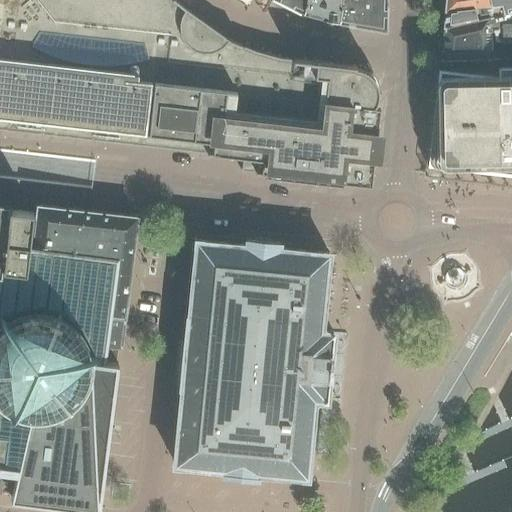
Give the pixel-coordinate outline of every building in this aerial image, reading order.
[(379,106),(374,106),(375,103),(376,101),(377,98),(377,96),(378,93),(378,90),(377,88),(377,85),(376,83),(375,81),(374,79),(373,77),(371,75),(370,73),(368,72),(365,70),(362,68),(360,68),(357,67),(355,67),(356,66),(279,57),(255,50),(230,40),(184,6),(175,0),(0,0),(0,128),(242,156),(240,169),(265,172),(265,175),(304,179),(342,183),(343,181),(370,184),(373,161),(379,106)] [(275,0),(303,14),(306,5),(306,0),(275,0)] [(339,23),(342,3),(342,0),(306,0),(306,5),(303,14),(322,19),(322,20),(339,23)] [(364,28),(386,32),(386,28),(387,11),(386,11),(386,5),(386,0),(342,0),(342,3),(339,23),(364,27),(364,28)] [(511,0),(446,0),(445,10),(444,26),(511,8),(511,0)] [(440,60),(511,57),(511,8),(444,26),(444,27),(444,28),(440,60)] [(511,66),(498,67),(498,77),(439,70),(428,166),(511,175),(511,66)] [(38,206),(37,209),(38,210),(37,214),(33,214),(33,212),(0,208),(0,494),(1,495),(4,471),(17,472),(11,497),(98,509),(94,420),(68,398),(91,364),(116,377),(118,363),(102,361),(103,346),(120,348),(134,232),(136,216),(39,205),(38,206)] [(223,474),(230,475),(258,478),(258,473),(257,473),(257,472),(302,476),(302,477),(308,478),(310,452),(315,399),(327,401),(329,385),(331,366),(332,346),(334,332),(321,331),(328,258),(329,258),(329,252),(324,252),(324,253),(279,249),(279,247),(280,247),(280,243),(263,241),(246,239),(246,244),(246,245),(201,241),(201,240),(196,239),(195,244),(196,245),(189,316),(189,317),(187,317),(181,386),(182,387),(182,388),(175,459),(174,459),(173,465),(179,465),(179,464),(224,469),(224,470),(223,469),(223,474)]
